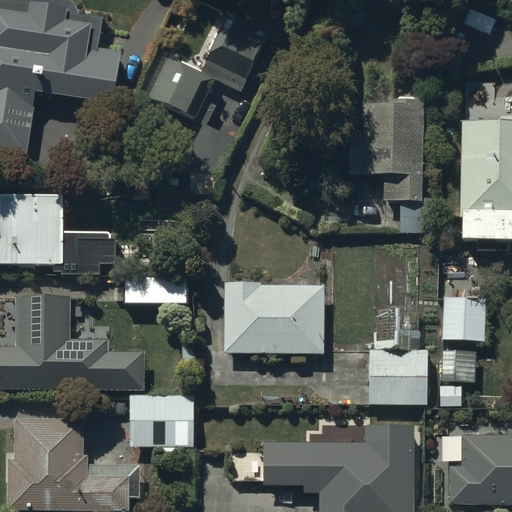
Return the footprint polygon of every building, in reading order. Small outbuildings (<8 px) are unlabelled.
[(113,101),(120,52),(87,48),(90,24),(66,20),(67,8),(31,3),(29,14),(0,10),(0,152),(24,156),(34,90),(113,101)] [(268,35),(228,16),(201,74),(167,58),(148,98),(196,121),(216,80),(241,92),(268,35)] [(424,101),(389,101),(389,106),(364,105),(364,132),(350,132),(349,177),(381,177),(381,205),(423,205),(424,101)] [(500,122),(460,121),(459,218),(462,218),(461,241),(511,242),(511,219),(511,117),(500,117),(500,122)] [(237,141),(195,121),(173,166),(191,175),(190,196),(210,196),(237,141)] [(65,232),(65,195),(0,194),(0,264),(54,265),(54,272),(62,272),(62,276),(102,276),(102,266),(117,266),(117,238),(111,238),(111,232),(65,232)] [(186,278),(125,278),(126,304),(186,304),(186,278)] [(261,284),(225,284),(224,354),(323,354),(323,287),(261,287),(261,284)] [(71,298),(15,298),(15,348),(0,347),(0,390),(143,391),(143,353),(108,353),(108,339),(71,339),(71,298)] [(486,301),(445,299),(443,341),(484,343),(486,301)] [(427,351),(370,350),(369,405),(427,405),(427,351)] [(194,397),(130,397),(130,448),(194,448),(194,397)] [(85,419),(15,419),(15,460),(6,460),(6,511),(128,511),(128,498),(139,498),(139,466),(87,466),(87,457),(85,457),(85,419)] [(413,511),(414,426),(366,427),(366,444),(263,444),(264,487),(304,487),(304,495),(319,495),(318,511),(413,511)] [(511,429),(507,429),(507,435),(461,436),(461,467),(448,467),(449,506),(511,505),(511,429)]
